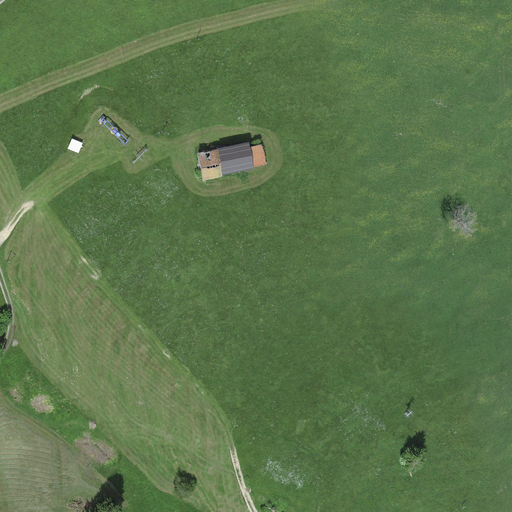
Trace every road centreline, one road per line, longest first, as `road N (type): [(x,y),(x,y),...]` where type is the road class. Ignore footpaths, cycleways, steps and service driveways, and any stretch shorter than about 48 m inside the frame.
road 1 (track): [(28,206),(54,215),(111,293),(211,400),(254,511)]
road 2 (track): [(339,511),(413,481),(511,459)]
